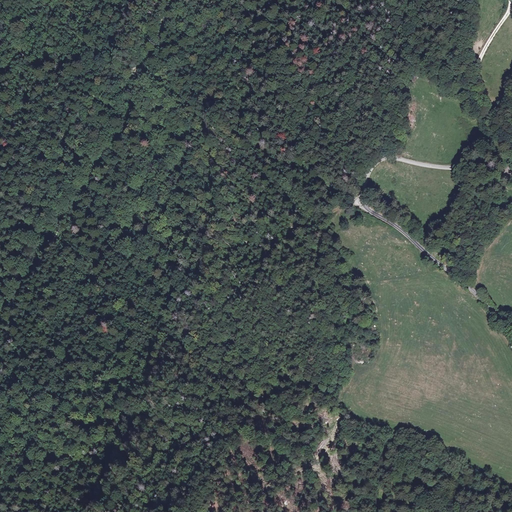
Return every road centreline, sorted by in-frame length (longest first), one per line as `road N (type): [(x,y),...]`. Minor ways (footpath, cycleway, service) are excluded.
road 1 (unclassified): [(511,333),(361,199),(371,169),(385,158),(511,180)]
road 2 (track): [(0,320),(122,133),(175,0)]
